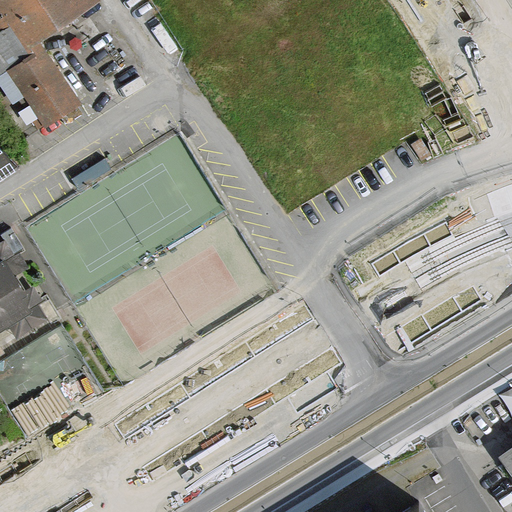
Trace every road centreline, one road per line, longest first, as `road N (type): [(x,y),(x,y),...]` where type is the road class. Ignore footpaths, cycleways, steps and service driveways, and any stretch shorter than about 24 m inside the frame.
road 1 (tertiary): [(511,312),(168,511)]
road 2 (tertiary): [(257,511),(511,356)]
